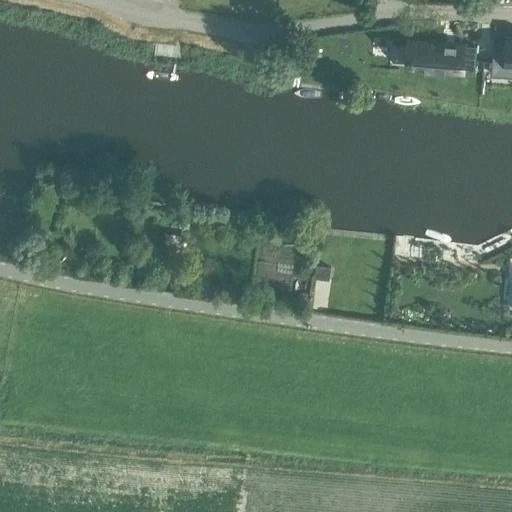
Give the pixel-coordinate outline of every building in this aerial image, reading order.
[(494,42),(491,74),(493,74),(499,75),(507,76),(511,76),(511,75),(511,38),(510,39),(510,43),(502,42),(495,42),(494,42)] [(410,40),(408,68),(464,72),(475,73),(477,45),(466,44),(410,40)] [(182,239),(163,237),(160,259),(179,261),(182,239)] [(334,280),(336,266),(316,263),(314,277),(334,280)] [(511,276),(504,275),(501,306),(511,307),(511,276)]
